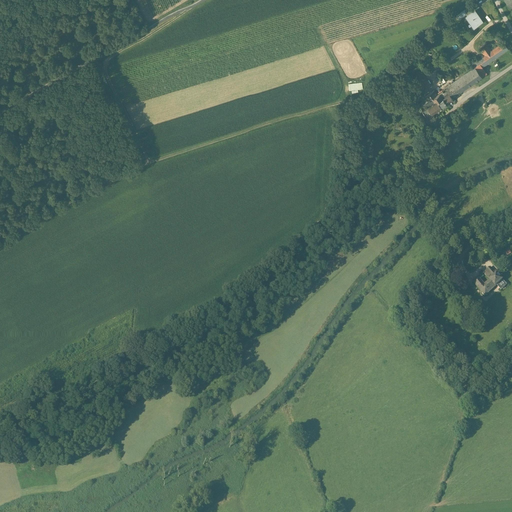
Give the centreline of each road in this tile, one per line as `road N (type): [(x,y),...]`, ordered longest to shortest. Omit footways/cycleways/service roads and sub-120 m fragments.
road 1 (track): [(0,438),(56,420),(263,291),(416,156),(433,126)]
road 2 (track): [(111,175),(387,86),(433,126)]
road 3 (track): [(200,0),(0,115)]
